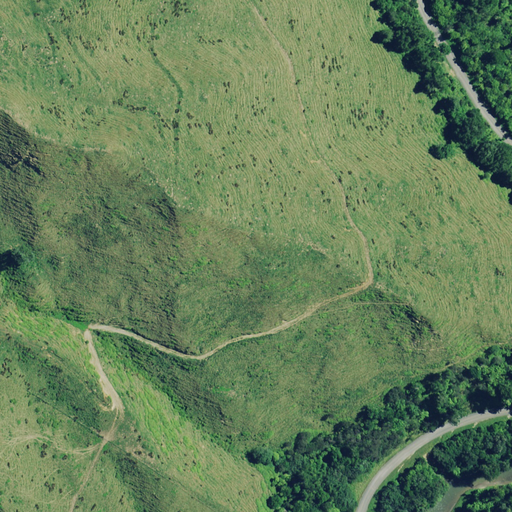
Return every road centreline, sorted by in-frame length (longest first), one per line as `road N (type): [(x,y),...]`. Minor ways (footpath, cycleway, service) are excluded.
road 1 (unclassified): [(511,412),(448,420),(407,443),(373,473),(365,511)]
road 2 (unclassified): [(419,0),(446,62),(511,144)]
